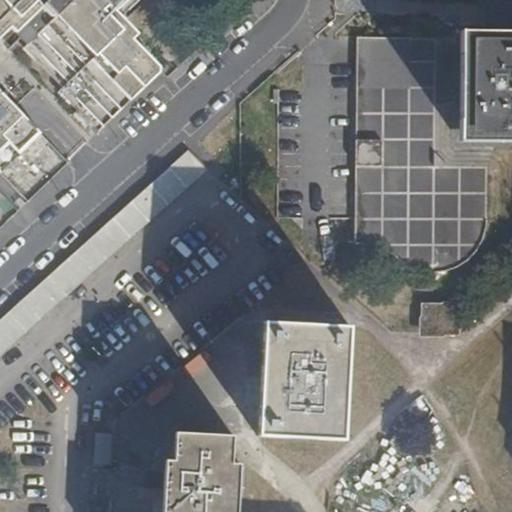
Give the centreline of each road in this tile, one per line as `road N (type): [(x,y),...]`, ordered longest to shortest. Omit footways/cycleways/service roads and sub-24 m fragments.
road 1 (residential): [(0,274),(272,27),(292,0)]
road 2 (unknown): [(123,161),(11,27)]
